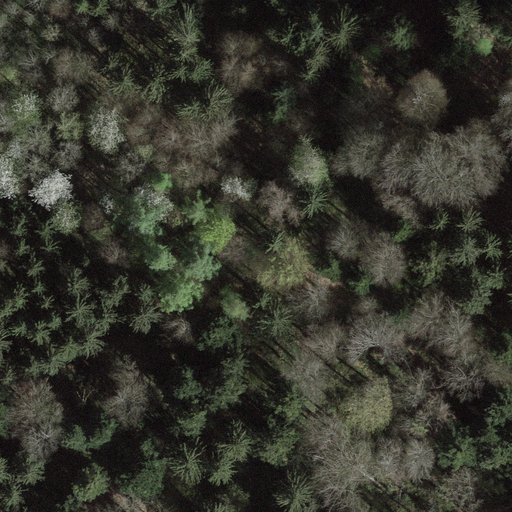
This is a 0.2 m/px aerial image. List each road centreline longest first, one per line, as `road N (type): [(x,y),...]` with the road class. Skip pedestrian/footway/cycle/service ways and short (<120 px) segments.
road 1 (track): [(0,391),(377,216)]
road 2 (track): [(511,151),(377,216)]
